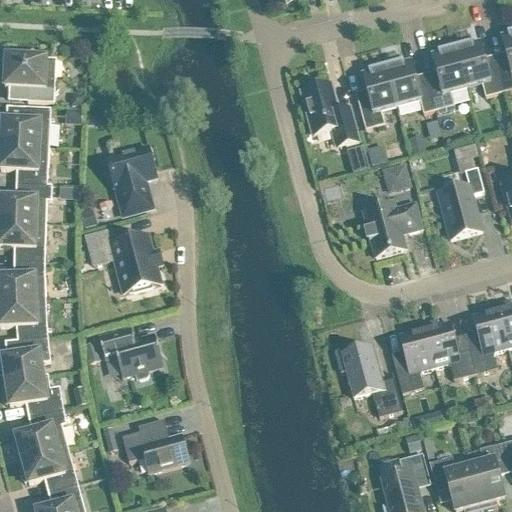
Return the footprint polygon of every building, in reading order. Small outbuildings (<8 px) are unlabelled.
[(511,36),(509,37),(510,41),(501,43),(506,59),(495,62),(505,98),(511,96),(511,36)] [(471,48),(455,52),(467,95),(482,91),(486,104),(505,98),(495,62),(484,65),(480,49),(471,51),(471,48)] [(444,101),(467,95),(455,52),(439,56),(440,59),(432,62),(436,78),(425,80),(435,117),(447,114),(444,101)] [(34,64),(34,61),(20,60),(20,64),(7,63),(6,75),(2,75),(2,89),(5,89),(5,93),(28,95),(27,109),(54,110),(57,66),(34,64)] [(435,117),(425,80),(415,83),(410,68),(402,70),(401,66),(386,71),(397,114),(420,107),(424,120),(435,117)] [(382,118),(397,114),(386,71),(370,75),(371,78),(362,81),(366,96),(356,99),(366,136),(385,131),(382,118)] [(330,90),(301,98),(314,142),(332,137),(337,154),(359,149),(349,114),(338,117),(330,90)] [(2,151),(49,154),(51,115),(25,114),(25,128),(3,127),(3,130),(0,129),(0,143),(2,143),(2,151)] [(82,116),(66,115),(65,131),(82,131),(82,116)] [(421,141),(409,145),(413,161),(426,157),(421,141)] [(47,192),(49,154),(2,151),(2,159),(0,159),(0,173),(1,174),(1,176),(22,178),(22,191),(47,192)] [(362,153),(350,156),(355,178),(368,175),(362,153)] [(145,194),(144,188),(157,184),(149,154),(106,165),(115,196),(116,196),(124,223),(153,215),(147,194),(145,194)] [(394,196),(417,189),(409,165),(386,172),(394,196)] [(450,246),(482,237),(472,202),(484,198),(478,174),(465,178),(469,192),(438,200),(450,246)] [(511,187),(500,190),(504,207),(507,206),(511,222),(511,187)] [(52,192),(47,192),(22,191),(21,205),(0,204),(0,229),(46,230),(46,207),(51,208),(52,192)] [(423,236),(416,209),(394,215),(393,212),(393,210),(364,218),(365,219),(369,235),(366,236),(369,247),(372,247),(377,262),(376,264),(406,256),(404,255),(401,242),(423,236)] [(97,230),(93,215),(80,219),(84,234),(97,230)] [(45,269),(46,230),(0,229),(0,254),(20,255),(20,269),(45,269)] [(116,251),(112,236),(86,243),(94,272),(115,266),(124,300),(161,290),(148,243),(116,251)] [(0,308),(46,307),(45,282),(45,269),(20,269),(20,281),(0,281),(0,308)] [(511,311),(511,312),(511,308),(511,307),(511,306),(496,310),(508,355),(511,353),(511,311)] [(23,347),(48,344),(47,332),(46,307),(0,308),(0,316),(0,317),(0,331),(0,334),(22,333),(23,347)] [(496,358),(508,355),(496,310),(480,315),(481,316),(482,315),(483,319),(473,322),(477,337),(465,341),(476,381),(498,375),(497,374),(494,362),(496,358)] [(476,381),(465,341),(454,344),(450,328),(439,331),(438,327),(439,327),(439,326),(423,330),(435,375),(448,371),(452,373),(455,385),(454,387),(476,381)] [(423,378),(435,375),(423,330),(407,334),(409,335),(410,339),(399,342),(403,358),(392,360),(403,400),(425,394),(424,393),(421,382),(423,378)] [(125,350),(122,338),(99,345),(105,366),(116,363),(122,384),(135,380),(136,384),(140,387),(147,384),(149,381),(148,377),(163,373),(155,342),(125,350)] [(6,388),(43,382),(42,369),(51,368),(49,357),(48,344),(23,347),(24,359),(3,362),(3,365),(0,364),(0,368),(2,381),(5,381),(6,388)] [(359,356),(358,351),(336,357),(341,380),(347,378),(354,405),(373,399),(379,424),(403,417),(393,380),(392,380),(393,385),(382,388),(372,352),(359,356)] [(34,423),(64,417),(60,394),(50,395),(48,381),(43,382),(6,388),(8,396),(5,396),(6,411),(9,411),(10,413),(31,410),(34,423)] [(23,467),(68,454),(62,432),(66,431),(64,417),(34,423),(37,437),(16,443),(17,445),(13,446),(17,460),(21,459),(23,467)] [(166,447),(165,443),(168,442),(164,427),(138,433),(140,439),(122,444),(129,469),(146,465),(150,480),(189,470),(181,443),(166,447)] [(407,437),(404,427),(377,435),(380,445),(407,437)] [(420,455),(415,440),(403,444),(407,459),(420,455)] [(435,464),(430,443),(423,444),(428,466),(435,464)] [(511,447),(503,450),(510,478),(511,478),(511,476),(511,447)] [(510,479),(510,478),(503,450),(480,456),(483,469),(470,473),(480,511),(497,511),(497,508),(505,506),(498,480),(509,477),(510,479)] [(53,498),(78,491),(68,454),(23,467),(25,474),(21,475),(25,489),(28,488),(29,491),(50,485),(53,498)] [(431,491),(423,461),(398,467),(398,468),(400,468),(403,480),(382,486),(388,511),(422,511),(417,491),(429,488),(430,491),(431,491)] [(480,511),(470,473),(456,476),(452,464),(429,470),(440,510),(453,506),(454,511),(480,511)] [(83,511),(78,491),(53,498),(57,511),(83,511)]
